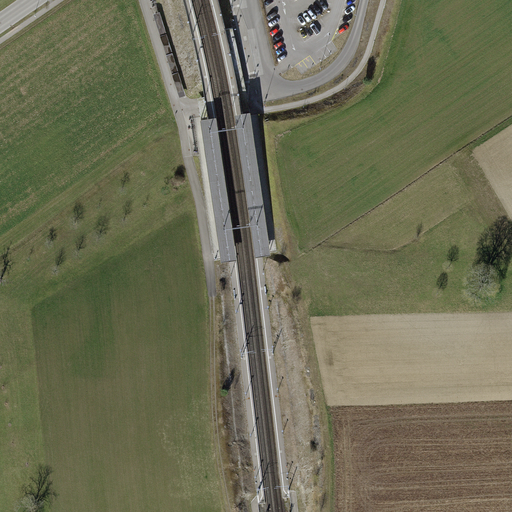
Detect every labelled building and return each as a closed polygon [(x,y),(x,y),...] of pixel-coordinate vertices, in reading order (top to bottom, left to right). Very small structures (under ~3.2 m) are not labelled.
[(186,95),(161,11),(154,13),(180,97),(186,95)] [(233,28),(226,30),(237,78),(244,77),(233,28)] [(240,92),(243,109),(249,108),(246,90),(244,77),(237,78),(240,92)] [(208,114),(205,95),(198,97),(201,115),(208,114)] [(251,108),(235,110),(255,256),(271,253),(251,108)] [(217,113),(200,115),(221,261),(237,258),(217,113)]
